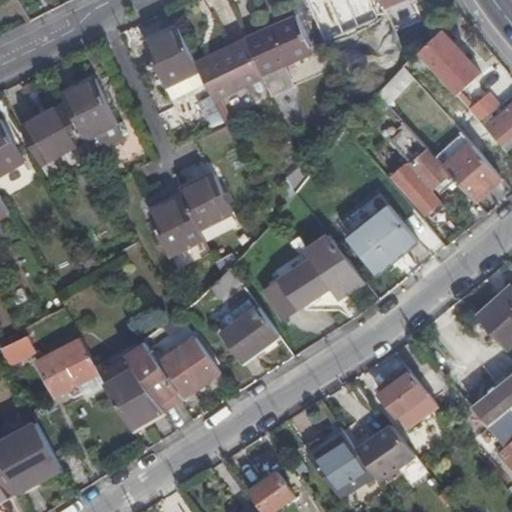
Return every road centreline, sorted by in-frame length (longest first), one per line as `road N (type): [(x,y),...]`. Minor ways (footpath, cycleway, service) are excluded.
road 1 (residential): [(103,511),(366,343),(511,223)]
road 2 (unclassified): [(0,71),(132,0)]
